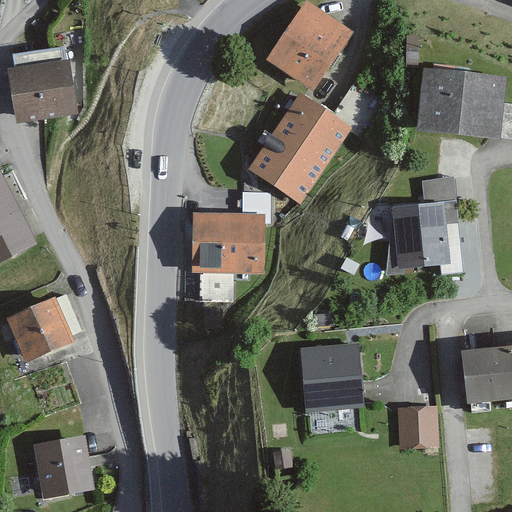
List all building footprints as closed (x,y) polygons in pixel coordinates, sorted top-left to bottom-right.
[(356,33),(313,2),(291,33),(272,59),(315,90),(334,63),(356,33)] [(65,64),(63,50),(11,58),(13,72),(9,73),(13,100),(18,126),(43,122),(58,120),(78,116),(74,90),(69,63),(65,64)] [(511,79),(474,75),(432,70),(424,133),(467,138),(508,143),(511,110),(511,79)] [(377,89),(361,78),(334,115),(351,126),(377,89)] [(305,95),(252,170),(302,204),(355,129),(351,126),(334,115),(305,95)] [(0,172),(0,267),(38,246),(0,172)] [(452,205),(399,208),(403,269),(456,266),(452,205)] [(271,212),(198,211),(198,270),(271,270),(271,212)] [(33,311),(7,322),(25,365),(51,355),(76,344),(58,301),(33,311)] [(362,349),(304,353),(307,412),(366,409),(362,349)] [(511,350),(466,356),(472,408),(511,403),(511,350)] [(436,410),(398,412),(400,455),(438,453),(436,410)] [(61,445),(34,448),(41,500),(68,496),(94,493),(87,441),(61,445)]
